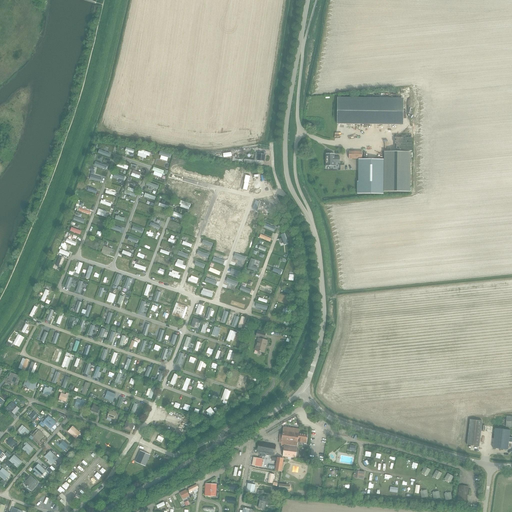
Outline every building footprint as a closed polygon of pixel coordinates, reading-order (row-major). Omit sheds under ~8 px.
[(403,125),(403,98),(398,98),(338,98),(337,124),(397,125),(403,125)] [(105,152),(115,156),(117,150),(107,146),(105,152)] [(153,156),(155,150),(144,147),(142,153),(153,156)] [(164,150),(162,156),(172,160),(174,154),(164,150)] [(385,159),(385,172),(410,172),(410,152),(384,152),(384,159),(385,159)] [(244,159),(244,163),(263,165),(263,161),(264,162),(265,154),(258,154),(255,153),(254,160),(244,159)] [(326,166),(334,166),(335,166),(335,163),(339,163),(339,157),(334,157),(334,154),(326,154),(326,166)] [(110,164),(106,163),(107,160),(102,159),(100,164),(109,167),(110,164)] [(384,159),(358,159),(358,194),(383,194),(383,192),(384,192),(385,172),(385,159),(384,159)] [(160,165),(159,168),(161,169),(160,172),(167,174),(169,168),(160,165)] [(410,172),(385,172),(384,192),(410,192),(410,172)] [(191,207),(192,200),(184,199),(184,202),(187,202),(187,206),(191,207)] [(142,207),(151,210),(153,205),(144,201),(142,207)] [(257,228),(262,214),(253,211),(248,225),(257,228)] [(136,225),(134,231),(142,234),(144,229),(136,225)] [(69,249),(71,243),(66,241),(63,251),(73,254),(74,251),(69,249)] [(185,273),(183,272),(183,270),(177,268),(175,273),(184,276),(185,273)] [(195,273),(193,279),(201,281),(203,276),(195,273)] [(217,289),(206,287),(205,293),(216,295),(217,289)] [(37,316),(43,305),(39,303),(33,314),(37,316)] [(188,308),(176,304),(172,315),(184,319),(188,308)] [(92,331),(97,333),(101,323),(96,322),(92,331)] [(231,339),(234,340),(235,338),(238,339),(241,330),(235,328),(231,339)] [(259,336),(255,350),(264,352),(267,341),(263,340),(263,338),(264,338),(265,334),(258,331),(256,336),(259,336)] [(147,341),(144,351),(149,353),(153,343),(147,341)] [(36,353),(39,353),(41,347),(45,348),(46,344),(39,342),(36,353)] [(47,355),(52,357),(56,346),(51,344),(47,355)] [(57,359),(62,361),(66,350),(61,348),(57,359)] [(13,353),(7,351),(0,361),(0,363),(5,366),(13,353)] [(71,366),(75,356),(71,354),(67,364),(71,366)] [(48,377),(51,367),(46,365),(43,375),(48,377)] [(236,370),(233,379),(238,381),(241,372),(236,370)] [(178,371),(175,383),(178,384),(181,375),(185,376),(186,374),(178,371)] [(16,383),(19,376),(11,373),(9,377),(7,377),(6,379),(16,383)] [(248,386),(252,375),(246,373),(242,383),(248,386)] [(25,383),(24,386),(25,386),(25,387),(26,387),(34,390),(37,383),(28,380),(26,379),(25,383)] [(198,391),(203,394),(207,385),(202,382),(198,391)] [(45,388),(43,393),(50,396),(52,391),(54,392),(55,389),(53,388),(50,387),(49,387),(48,389),(45,388)] [(66,401),(68,394),(66,393),(66,395),(61,394),(59,399),(66,401)] [(193,402),(195,398),(190,396),(186,407),(189,408),(192,401),(193,402)] [(82,407),(84,400),(83,399),(82,401),(77,399),(75,405),(82,407)] [(14,414),(19,409),(13,403),(12,405),(13,406),(10,410),(14,414)] [(98,413),(100,408),(95,406),(96,404),(94,403),(91,411),(98,413)] [(114,419),(117,412),(114,411),(114,413),(109,411),(106,420),(111,421),(112,418),(114,419)] [(39,419),(40,417),(34,412),(29,417),(34,421),(37,417),(39,419)] [(54,426),(56,423),(49,417),(44,422),(50,427),(52,424),(54,426)] [(131,431),(133,424),(131,424),(132,421),(128,419),(125,428),(131,431)] [(479,447),(482,421),(470,420),(467,445),(479,447)] [(27,433),(29,431),(22,425),(18,431),(22,435),(25,431),(27,433)] [(78,435),(80,433),(73,427),(68,432),(75,438),(78,434),(78,435)] [(495,428),(493,448),(507,450),(508,441),(509,437),(510,430),(495,428)] [(37,429),(32,434),(34,436),(39,440),(42,437),(44,435),(39,431),(37,429)] [(281,445),(284,445),(283,456),(296,458),(298,442),(299,433),(283,431),(282,434),(280,434),(279,440),(282,440),(281,445)] [(308,435),(299,433),(298,442),(306,443),(308,435)] [(16,446),(17,444),(11,438),(7,443),(11,447),(14,444),(16,446)] [(67,448),(69,446),(63,441),(60,445),(58,443),(56,444),(64,451),(67,447),(67,448)] [(31,450),(33,448),(26,442),(24,444),(26,446),(23,449),(27,453),(30,450),(31,450)] [(259,443),(257,453),(274,456),(276,446),(259,443)] [(140,451),(135,462),(145,466),(150,455),(140,451)] [(50,466),(52,463),(57,458),(50,452),(45,457),(49,460),(47,462),(50,466)] [(20,463),(21,461),(14,455),(10,461),(16,466),(19,463),(20,463)] [(259,467),(261,458),(253,457),(252,465),(259,467)] [(35,468),(34,469),(40,476),(41,476),(44,473),(46,471),(41,466),(38,464),(35,468)] [(221,464),(212,469),(213,472),(223,467),(221,464)] [(8,477),(10,475),(3,468),(0,471),(0,475),(4,479),(7,476),(8,477)] [(31,477),(24,484),(31,491),(38,483),(31,477)] [(253,493),(255,485),(248,483),(246,491),(253,493)] [(205,496),(216,496),(216,484),(206,484),(205,496)] [(195,492),(191,485),(179,492),(183,499),(195,492)] [(466,501),(468,486),(460,485),(458,500),(466,501)] [(58,494),(55,497),(62,504),(65,502),(58,494)]
